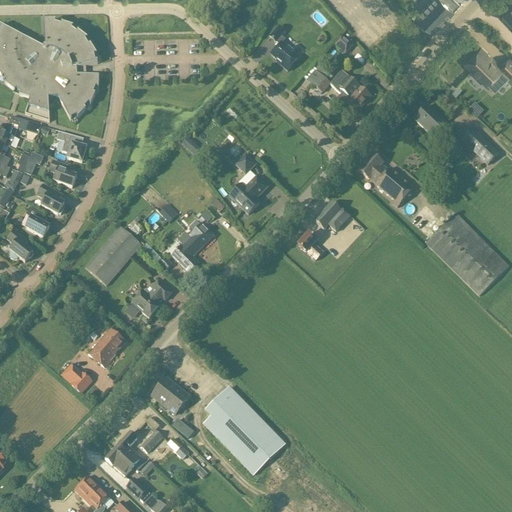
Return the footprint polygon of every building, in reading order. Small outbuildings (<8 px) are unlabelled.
[(431,0),(417,16),(434,31),(452,12),(438,0),(431,0)] [(511,26),(511,6),(502,16),(511,26)] [(44,24),(45,48),(44,49),(0,26),(0,75),(2,79),(0,80),(0,81),(10,96),(13,95),(30,100),(25,116),(50,123),(48,99),(58,99),(72,125),(86,111),(88,113),(95,95),(98,96),(99,78),(83,77),(82,69),(101,64),(90,47),(93,46),(78,34),(80,32),(62,26),(63,23),(44,24)] [(299,59),(283,45),(286,41),(282,38),(286,34),(279,29),(270,39),(279,47),(271,57),(281,65),(280,66),(288,73),(299,59)] [(346,56),(354,47),(342,37),(335,46),(346,56)] [(493,93),(508,78),(511,74),(511,61),(509,58),(500,67),(481,48),(465,65),(493,93)] [(314,71),(306,81),(307,82),(312,87),(321,95),(330,85),(329,84),(314,71)] [(331,85),(329,86),(336,92),(340,96),(348,103),(361,89),(348,78),(341,72),(330,84),(331,85)] [(446,91),(456,99),(462,93),(452,84),(446,91)] [(340,96),(336,100),(350,111),(351,110),(356,115),(371,97),(361,89),(348,103),(340,96)] [(414,121),(416,122),(433,139),(446,125),(427,107),(414,121)] [(0,144),(5,147),(10,149),(18,131),(25,133),(28,123),(11,118),(8,127),(9,128),(6,135),(0,132),(0,144)] [(40,136),(47,137),(48,128),(41,127),(40,136)] [(487,167),(499,155),(472,129),(461,141),(487,167)] [(67,160),(82,165),(83,163),(85,163),(86,158),(84,157),(86,150),(72,145),(74,138),(59,134),(57,142),(64,144),(62,154),(68,155),(67,160)] [(180,146),(192,156),(199,148),(187,138),(180,146)] [(0,165),(7,168),(10,161),(4,158),(6,154),(2,152),(5,147),(0,144),(0,165)] [(34,154),(30,164),(37,167),(41,157),(34,154)] [(256,165),(246,155),(236,164),(246,174),(256,165)] [(397,209),(414,191),(389,170),(387,172),(381,167),(383,165),(372,156),(358,172),(369,181),(370,180),(376,186),(375,186),(394,203),(392,205),(397,209)] [(54,183),(73,190),(77,178),(64,173),(66,167),(53,163),(49,173),(56,176),(54,183)] [(0,174),(7,178),(10,170),(7,168),(0,165),(0,174)] [(255,201),(267,189),(256,179),(245,191),(241,186),(230,198),(248,216),(260,205),(255,201)] [(41,207),(58,217),(61,217),(63,212),(62,210),(65,205),(53,198),(56,193),(43,186),(37,197),(45,201),(41,207)] [(220,213),(225,208),(217,200),(212,205),(220,213)] [(336,234),(351,218),(342,210),(341,212),(332,203),(314,222),(324,232),(329,227),(336,234)] [(168,205),(159,213),(169,223),(177,215),(168,205)] [(43,240),(50,228),(38,222),(41,215),(30,209),(26,216),(32,219),(26,230),(43,240)] [(456,214),(425,245),(476,295),(479,298),(509,268),(456,214)] [(171,257),(189,275),(199,265),(192,259),(214,238),(202,226),(191,238),(192,240),(183,249),(179,245),(177,245),(170,252),(170,254),(172,256),(171,257)] [(107,288),(142,247),(120,228),(85,269),(107,288)] [(17,261),(19,259),(25,264),(28,260),(30,260),(34,256),(33,254),(22,246),(26,241),(15,232),(7,242),(14,247),(10,252),(11,253),(10,255),(10,258),(12,260),(14,261),(17,261)] [(315,262),(324,253),(315,245),(317,242),(309,234),(298,246),(306,254),(307,254),(315,262)] [(165,273),(172,266),(163,256),(155,263),(165,273)] [(172,295),(158,283),(152,290),(154,292),(148,298),(143,294),(133,305),(149,320),(160,309),(158,307),(163,301),(165,302),(172,295)] [(114,357),(126,344),(111,331),(100,344),(97,346),(89,355),(88,355),(105,370),(115,357),(114,357)] [(81,395),(92,383),(82,373),(71,385),(81,395)] [(190,399),(172,384),(166,380),(151,398),(175,417),(190,399)] [(229,389),(206,412),(212,418),(203,426),(254,478),(285,447),(229,389)] [(148,420),(145,426),(156,431),(159,425),(148,420)] [(141,449),(147,454),(162,438),(156,432),(141,449)] [(114,452),(133,469),(135,471),(138,467),(141,470),(146,465),(129,449),(137,440),(130,434),(114,452)] [(168,446),(176,454),(182,448),(174,439),(168,446)] [(133,469),(114,452),(106,461),(125,478),(133,469)] [(82,484),(103,505),(108,509),(114,503),(89,477),(82,484)] [(133,481),(126,489),(144,505),(151,497),(133,481)] [(94,511),(96,511),(103,505),(82,484),(75,492),(94,511)] [(149,510),(150,511),(165,511),(168,510),(157,500),(149,510)] [(117,511),(132,511),(123,503),(116,510),(117,511)]
